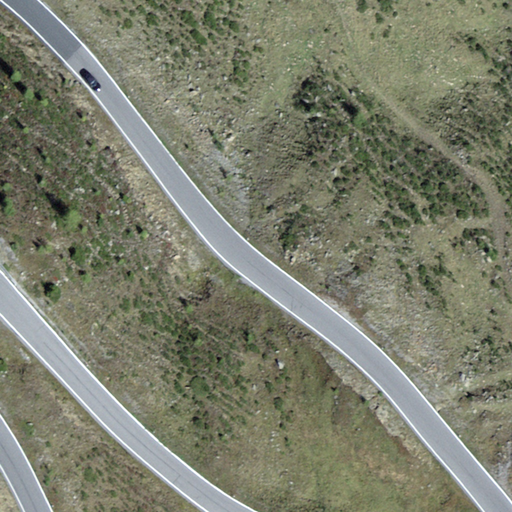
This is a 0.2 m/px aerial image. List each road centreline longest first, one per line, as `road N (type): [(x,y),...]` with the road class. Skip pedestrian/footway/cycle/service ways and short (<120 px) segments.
road 1 (secondary): [(501,511),(370,357),(211,226),(71,46),(21,0)]
road 2 (secondary): [(0,288),(116,418),(232,511)]
